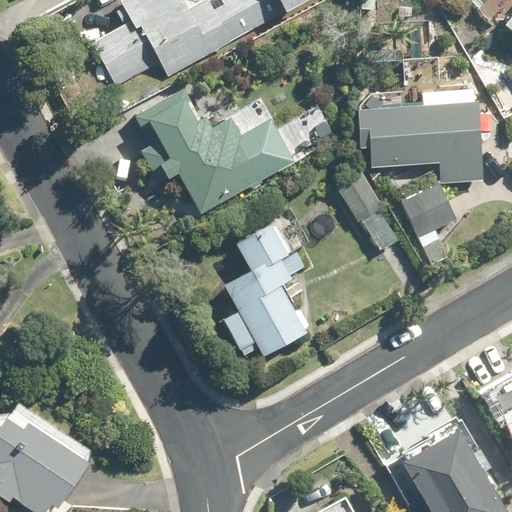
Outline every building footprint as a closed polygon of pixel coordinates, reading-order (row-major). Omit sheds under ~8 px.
[(218,0),(222,6),(211,12),(205,0),(201,0),(184,9),(178,0),(121,0),(118,2),(128,21),(89,42),(114,86),(160,61),(168,76),(229,42),(227,41),(302,0),(218,0)] [(424,0),(360,0),(361,9),(375,9),(374,20),(424,22),(424,0)] [(511,10),(500,26),(511,35),(511,10)] [(149,147),(137,154),(155,184),(176,172),(200,213),(278,168),(253,126),(235,136),(224,119),(209,129),(202,117),(193,122),(183,106),(188,103),(180,90),(132,118),(149,147)] [(399,96),(400,109),(355,112),(357,149),(369,148),(370,167),(435,163),(437,184),(480,181),(475,102),(470,102),(470,91),(399,96)] [(358,172),(334,188),(355,221),(359,219),(379,250),(394,240),(375,211),(381,208),(358,172)] [(436,182),(414,193),(431,226),(440,221),(442,225),(454,219),(436,182)] [(287,276),(302,267),(293,253),(286,257),(282,252),(291,246),(278,222),(267,229),(265,226),(233,244),(247,270),(221,285),(233,307),(218,316),(242,356),(257,347),(262,357),(304,333),(301,328),(306,325),(297,310),(292,313),(277,286),(289,279),(287,276)] [(511,412),(500,417),(511,446),(511,412)] [(0,497),(7,502),(10,498),(32,511),(41,511),(47,504),(54,508),(83,463),(22,423),(18,429),(1,418),(0,418),(0,497)] [(397,463),(419,500),(407,506),(410,511),(502,511),(455,430),(397,463)]
